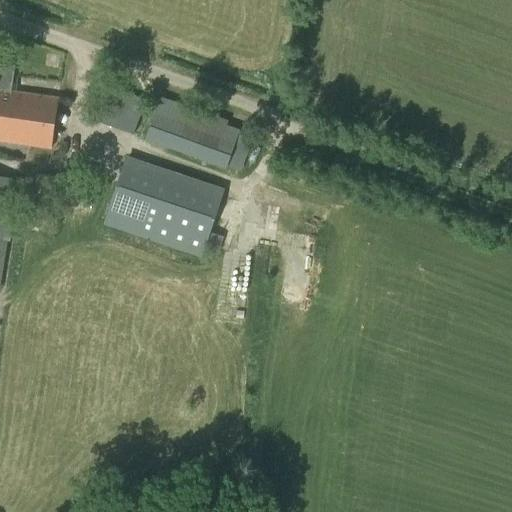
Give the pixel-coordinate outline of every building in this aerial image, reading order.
[(0,70),(12,72),(13,59),(0,57),(0,140),(52,147),(59,97),(0,88),(0,70)] [(133,135),(144,101),(113,91),(102,125),(133,135)] [(241,171),(254,136),(239,131),(240,130),(226,125),(227,121),(160,97),(145,140),(226,169),(227,166),(241,171)] [(202,258),(226,188),(126,155),(103,225),(202,258)] [(91,209),(93,175),(59,173),(58,207),(91,209)] [(55,200),(56,175),(35,174),(34,199),(55,200)] [(0,278),(8,232),(17,180),(0,177),(0,278)]
